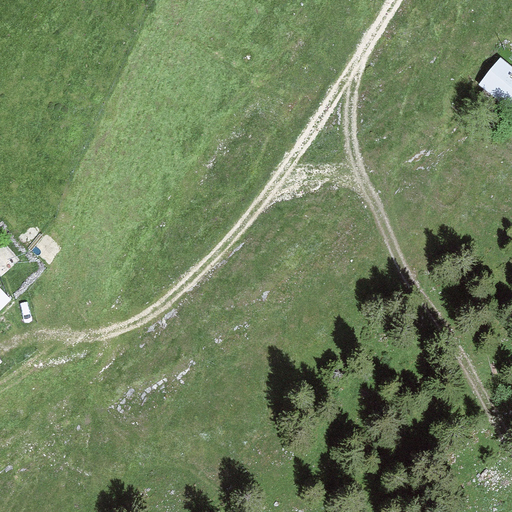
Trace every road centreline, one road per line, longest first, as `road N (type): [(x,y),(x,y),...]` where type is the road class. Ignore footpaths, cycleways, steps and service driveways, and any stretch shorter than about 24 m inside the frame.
road 1 (track): [(398,0),(281,181),(178,295),(149,318),(101,337),(45,340),(0,354)]
road 2 (track): [(358,70),(352,134),(363,180),(407,275),(511,448)]
